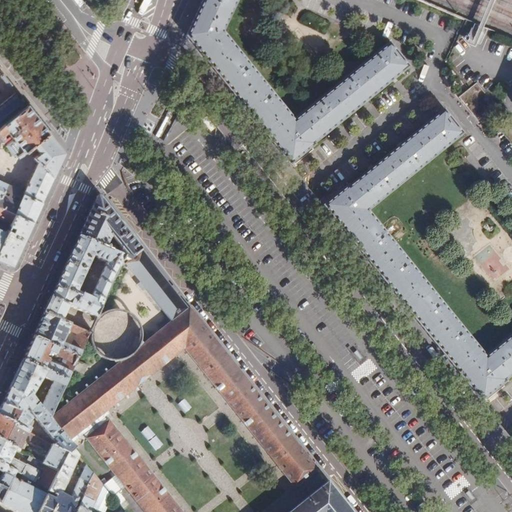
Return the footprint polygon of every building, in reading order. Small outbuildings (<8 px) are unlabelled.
[(275,146),(291,165),(315,145),(314,144),(395,79),(408,68),(388,44),(294,120),(222,32),(237,0),(204,0),(187,38),(193,45),(225,84),(248,112),(275,146)] [(511,0),(482,0),(511,12),(511,0)] [(476,83),(469,89),(458,98),(477,122),(488,113),(496,107),(476,83)] [(0,126),(27,105),(17,93),(0,106),(0,126)] [(28,104),(27,105),(0,126),(0,135),(0,136),(7,131),(15,140),(6,147),(13,157),(18,158),(35,143),(48,132),(50,131),(28,104)] [(467,383),(481,401),(505,381),(504,379),(511,372),(511,332),(485,354),(369,210),(456,140),(463,135),(443,111),(430,122),(348,187),(348,186),(323,205),(335,219),(361,252),(384,281),(417,322),(440,350),(467,383)] [(40,150),(32,157),(38,163),(53,178),(50,134),(48,132),(35,143),(37,146),(40,150)] [(45,195),(53,178),(38,163),(28,186),(45,195)] [(25,193),(7,184),(2,196),(6,198),(5,201),(7,202),(4,210),(14,214),(33,223),(42,202),(25,193)] [(25,193),(42,202),(44,198),(45,195),(28,186),(27,189),(25,193)] [(130,259),(143,249),(122,223),(102,196),(96,197),(84,222),(78,235),(107,248),(109,245),(105,244),(108,238),(112,237),(115,241),(111,250),(123,255),(130,259)] [(0,246),(7,230),(9,225),(14,214),(4,210),(0,207),(0,246)] [(23,244),(33,223),(14,214),(9,225),(14,227),(12,232),(7,230),(0,246),(0,261),(13,267),(23,244)] [(123,255),(111,250),(107,248),(78,235),(65,265),(50,297),(68,305),(95,318),(123,255)] [(188,307),(143,249),(130,259),(127,261),(158,302),(172,320),(188,307)] [(68,305),(50,297),(47,304),(45,309),(43,312),(61,320),(65,312),(68,305)] [(172,320),(135,349),(131,353),(129,355),(124,357),(118,359),(114,359),(117,364),(49,419),(67,440),(184,346),(296,487),(317,469),(188,307),(172,320)] [(61,320),(43,312),(38,325),(33,336),(78,357),(88,333),(61,320)] [(77,359),(78,357),(33,336),(27,348),(22,359),(67,380),(72,370),(77,359)] [(22,359),(16,373),(10,386),(23,403),(31,396),(49,419),(51,417),(67,380),(22,359)] [(77,359),(72,370),(82,374),(87,364),(77,359)] [(67,440),(49,419),(31,396),(23,403),(10,386),(6,395),(2,403),(17,412),(12,422),(27,431),(29,432),(31,427),(27,425),(31,418),(24,409),(26,407),(55,443),(52,445),(65,453),(70,445),(67,440)] [(183,398),(176,404),(184,413),(191,408),(183,398)] [(2,403),(0,407),(0,415),(12,422),(17,412),(2,403)] [(0,440),(15,449),(18,450),(27,431),(12,422),(0,415),(0,440)] [(182,511),(109,420),(87,437),(145,511),(182,511)] [(156,450),(162,445),(147,426),(140,431),(156,450)] [(0,464),(13,472),(45,490),(55,471),(42,464),(29,456),(25,462),(43,472),(39,479),(35,477),(38,471),(25,464),(24,465),(11,458),(15,449),(0,440),(0,464)] [(74,511),(92,474),(81,460),(78,466),(83,469),(69,499),(59,495),(77,455),(72,449),(73,447),(70,445),(65,453),(55,471),(45,490),(43,495),(35,511),(74,511)] [(42,464),(55,471),(65,453),(52,445),(51,445),(42,464)] [(0,464),(0,486),(5,489),(10,479),(13,472),(0,464)] [(88,511),(102,484),(93,472),(92,474),(74,511),(88,511)] [(0,504),(14,511),(16,511),(35,511),(43,495),(10,479),(5,489),(0,500),(0,504)] [(352,511),(329,482),(290,511),(352,511)] [(112,496),(104,511),(117,511),(120,507),(112,496)]
